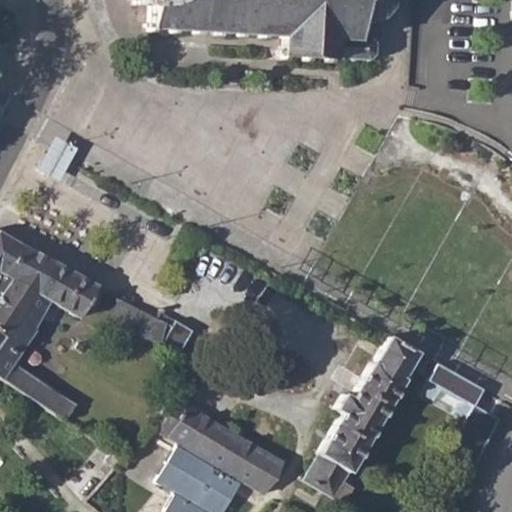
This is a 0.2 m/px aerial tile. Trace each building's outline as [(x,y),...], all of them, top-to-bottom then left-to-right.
[(129,0),(130,4),(136,5),(135,0),(140,0),(141,0),(141,6),(145,6),(144,22),(140,22),(139,27),(144,28),(144,31),(149,31),(149,28),(166,29),(167,32),(171,33),(171,30),(188,30),(187,33),(193,34),(193,30),(210,31),(210,35),(215,35),(215,32),(232,32),(232,36),(238,36),(238,33),(255,34),(255,37),(261,38),(261,34),(275,35),(274,46),(272,47),(272,50),(270,50),(270,54),(272,54),(273,55),(275,55),(276,59),(282,59),(282,55),(297,56),(297,60),(303,61),(303,57),(320,57),(320,62),(325,62),(325,58),(345,59),(345,62),(349,63),(349,60),(360,60),(360,61),(364,61),(364,59),(368,55),(370,56),(371,53),(368,52),(368,44),(371,43),(371,39),(366,40),(364,37),(365,35),(362,32),(363,20),(371,19),(373,21),(377,18),(375,15),(380,8),(384,10),(385,6),(382,4),(381,0),(129,0)] [(54,136),(48,148),(69,160),(76,148),(54,136)] [(48,148),(37,167),(58,179),(69,160),(48,148)] [(0,233),(0,273),(4,274),(20,245),(5,236),(0,233)] [(0,337),(51,262),(35,254),(20,245),(4,274),(0,273),(0,337)] [(51,262),(0,337),(0,377),(35,401),(61,418),(70,404),(10,362),(31,329),(30,327),(47,299),(76,316),(79,310),(88,314),(101,290),(51,262)] [(146,315),(141,338),(156,343),(163,325),(152,319),(153,318),(146,315)] [(171,323),(160,339),(176,351),(188,336),(171,323)] [(315,453),(299,480),(339,504),(349,487),(337,481),(343,472),(344,472),(399,378),(398,377),(405,365),(416,371),(424,358),(385,336),(371,362),(368,360),(347,397),(339,393),(330,408),(337,413),(313,452),(315,453)] [(434,364),(423,382),(435,388),(427,400),(448,413),(457,399),(469,406),(479,389),(434,364)] [(423,382),(416,394),(427,400),(435,388),(423,382)] [(457,399),(448,413),(460,421),(443,450),(467,464),(492,419),(469,406),(457,399)] [(167,410),(155,431),(259,493),(275,465),(277,461),(174,400),(167,410)] [(176,496),(165,511),(227,511),(243,486),(177,446),(155,482),(176,496)] [(110,451),(102,459),(113,467),(121,458),(110,451)] [(121,458),(113,467),(117,470),(126,461),(121,458)]
